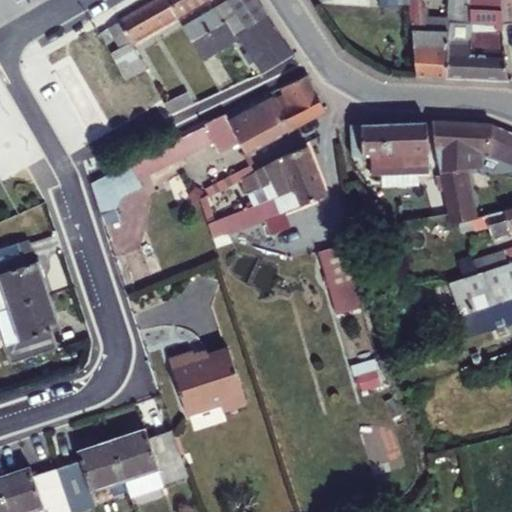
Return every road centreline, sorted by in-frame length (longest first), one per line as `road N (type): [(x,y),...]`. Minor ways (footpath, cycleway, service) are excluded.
road 1 (residential): [(75,0),(5,38),(1,51),(73,194),(115,357),(91,391),(0,422)]
road 2 (tertiary): [(283,0),(327,64),(354,85),(387,96),(511,106)]
